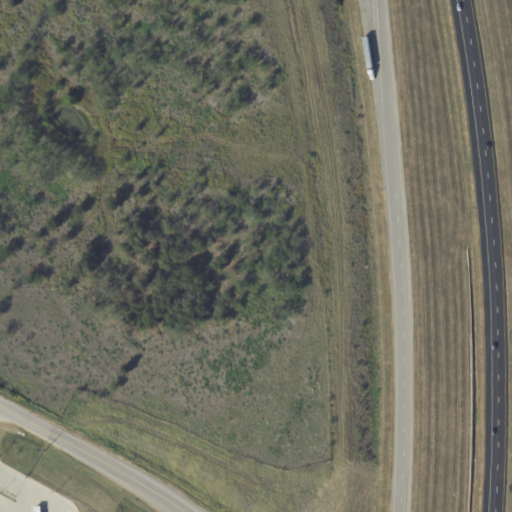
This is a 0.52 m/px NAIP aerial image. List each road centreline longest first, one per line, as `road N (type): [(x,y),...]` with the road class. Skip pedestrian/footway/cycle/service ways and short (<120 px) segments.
road 1 (motorway): [(463,0),(484,138),(499,348),(495,511)]
road 2 (motorway): [(381,0),(397,141),(399,511)]
road 3 (tertiary): [(0,405),(179,511)]
